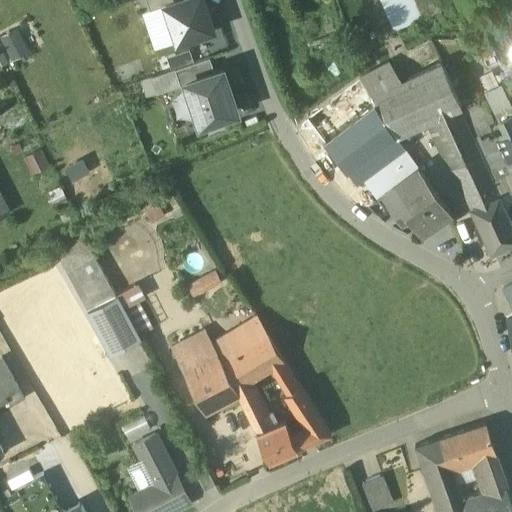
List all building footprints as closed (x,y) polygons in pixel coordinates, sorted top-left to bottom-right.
[(165,3),(174,0),(146,0),(150,9),(165,3)] [(177,40),(213,28),(203,0),(174,0),(165,3),(177,40)] [(423,17),(415,0),(381,0),(395,30),(423,17)] [(454,0),(415,0),(423,17),(455,2),(454,0)] [(12,58),(30,50),(19,25),(1,33),(12,58)] [(209,55),(175,67),(180,84),(186,82),(186,80),(214,70),(209,55)] [(441,63),(407,79),(426,120),(440,113),(441,113),(458,107),(461,106),(441,63)] [(383,66),(359,77),(306,116),(357,182),(364,177),(384,162),(404,147),(395,136),(414,127),(394,85),(383,66)] [(214,70),(186,80),(186,82),(200,122),(236,109),(222,68),(214,70)] [(407,79),(394,85),(414,127),(426,120),(407,79)] [(479,154),(458,107),(441,113),(462,162),(479,154)] [(440,113),(426,120),(440,150),(453,166),(462,162),(441,113),(440,113)] [(511,113),(499,119),(506,135),(511,132),(511,113)] [(489,142),(484,145),(491,161),(503,155),(511,174),(511,132),(506,135),(489,142)] [(25,154),(33,172),(50,164),(41,146),(25,154)] [(404,147),(384,162),(398,181),(418,166),(404,147)] [(462,162),(453,166),(472,207),(498,196),(479,154),(462,162)] [(511,174),(503,155),(491,161),(495,168),(492,169),(497,178),(503,175),(509,192),(511,190),(511,174)] [(384,162),(364,177),(378,197),(383,193),(382,192),(398,181),(384,162)] [(398,181),(382,192),(383,193),(401,218),(407,213),(421,233),(450,212),(418,166),(398,181)] [(0,214),(8,210),(0,193),(0,214)] [(511,226),(498,196),(472,207),(472,208),(471,208),(491,252),(511,242),(511,226)] [(115,293),(81,235),(59,256),(87,310),(118,294),(117,293),(115,293)] [(216,271),(188,286),(192,295),(221,280),(216,271)] [(129,299),(145,292),(140,280),(124,287),(129,299)] [(511,284),(503,289),(511,306),(511,284)] [(118,294),(87,310),(110,354),(140,338),(129,317),(118,294)] [(150,330),(141,311),(129,317),(139,336),(150,330)] [(256,317),(212,342),(217,352),(221,360),(267,334),(256,317)] [(204,328),(170,346),(183,371),(217,352),(212,342),(204,328)] [(221,360),(220,361),(234,388),(248,380),(271,366),(283,359),(267,334),(221,360)] [(217,352),(183,371),(204,413),(238,395),(234,388),(220,361),(221,360),(217,352)] [(0,404),(7,400),(4,395),(18,387),(1,358),(0,358),(0,404)] [(299,386),(283,359),(271,366),(287,394),(299,386)] [(265,414),(248,380),(234,388),(238,395),(256,432),(265,428),(260,417),(265,414)] [(331,436),(299,386),(287,394),(305,428),(314,443),(331,436)] [(265,428),(256,432),(269,461),(297,449),(291,434),(285,420),(265,428)] [(485,425),(415,447),(425,477),(446,471),(447,476),(473,468),(496,460),(485,425)] [(305,428),(291,434),(297,449),(314,443),(305,428)] [(155,434),(135,444),(146,466),(165,456),(155,434)] [(156,485),(131,498),(137,511),(169,511),(189,502),(165,456),(146,466),(156,485)] [(52,460),(32,469),(38,481),(58,472),(52,460)] [(511,511),(511,510),(496,460),(473,468),(483,498),(463,505),(465,511),(511,511)] [(205,491),(215,485),(206,468),(195,473),(205,491)] [(446,471),(425,477),(436,510),(456,504),(447,476),(446,471)] [(58,472),(38,481),(43,491),(63,482),(58,472)] [(383,476),(361,484),(373,511),(393,504),(383,476)]
